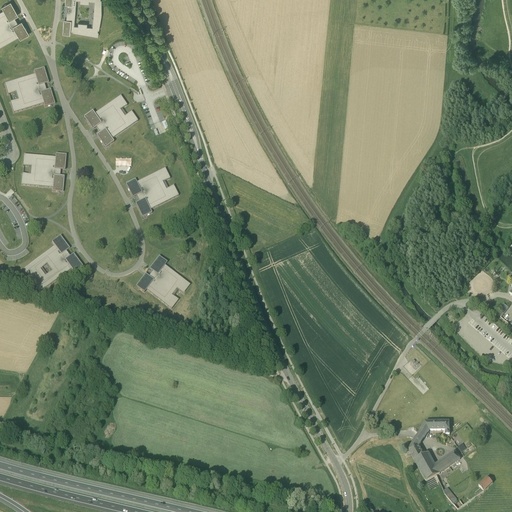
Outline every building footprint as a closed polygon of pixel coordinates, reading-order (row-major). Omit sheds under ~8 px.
[(66,22),(64,22),(63,22),(63,30),(63,34),(70,35),(70,32),(73,32),(72,33),(98,37),(98,32),(97,32),(98,30),(99,30),(101,17),(101,15),(101,13),(101,0),(100,0),(65,0),(65,2),(65,3),(65,2),(68,3),(67,5),(66,20),(66,22)] [(3,11),(0,12),(0,47),(18,37),(20,40),(26,37),(26,36),(25,37),(23,33),(26,31),(27,31),(22,23),(19,25),(18,24),(18,23),(14,18),(15,17),(14,17),(13,16),(17,14),(13,6),(12,6),(9,8),(7,5),(7,4),(1,7),(3,11)] [(33,71),(34,75),(4,84),(7,95),(16,92),(18,100),(10,102),(13,113),(43,104),(45,107),(51,105),(49,101),(53,100),(51,92),(47,93),(44,82),(48,81),(46,73),(41,74),(40,69),(33,71)] [(87,121),(86,121),(92,129),(92,128),(95,126),(96,127),(95,128),(96,128),(100,133),(99,133),(100,134),(100,133),(101,135),(98,137),(97,137),(103,145),(103,144),(106,142),(108,146),(114,142),(112,139),(138,121),(131,112),(126,116),(125,117),(120,110),(122,109),(127,106),(121,96),(95,114),(93,111),(87,115),(87,116),(87,115),(90,119),(87,121)] [(22,174),(21,185),(53,188),(52,192),(59,192),(59,187),(63,188),(64,179),(60,179),(60,177),(61,177),(60,177),(61,170),(61,168),(65,168),(65,169),(66,160),(66,159),(65,160),(62,160),(62,155),(63,155),(56,154),(55,158),(24,155),(23,166),(29,167),(31,167),(30,175),(28,175),(23,174),(22,174)] [(128,188),(132,197),(132,196),(135,194),(136,196),(136,197),(136,196),(139,202),(139,203),(140,204),(137,206),(136,206),(140,214),(141,214),(144,212),(146,216),(152,213),(150,210),(179,196),(173,186),(168,189),(166,190),(163,182),(164,182),(170,179),(165,169),(137,183),(135,180),(129,183),(130,183),(131,187),(128,189),(128,188)] [(55,246),(23,270),(26,275),(27,274),(28,276),(28,277),(35,286),(37,287),(36,288),(39,293),(71,269),(74,273),(80,269),(79,269),(77,265),(80,263),(75,256),(74,256),(71,258),(70,257),(71,257),(70,256),(70,257),(66,252),(67,251),(66,251),(65,250),(68,247),(68,248),(68,247),(63,240),(60,243),(57,239),(58,239),(57,238),(52,243),(55,246)] [(162,259),(159,262),(156,260),(151,267),(154,269),(148,277),(145,274),(139,282),(142,285),(139,289),(145,293),(146,290),(171,309),(178,300),(172,295),(177,289),(183,294),(190,285),(165,266),(167,263),(162,259)] [(425,422),(416,437),(417,437),(423,440),(423,441),(424,440),(430,432),(445,432),(445,434),(449,434),(449,422),(425,422)] [(416,437),(408,450),(426,482),(437,476),(441,474),(460,460),(455,451),(435,465),(429,453),(425,455),(420,446),(423,441),(423,440),(417,437),(416,437)] [(484,492),(493,483),(487,478),(478,486),(484,492)] [(447,488),(443,491),(445,495),(453,505),(458,502),(447,488)]
